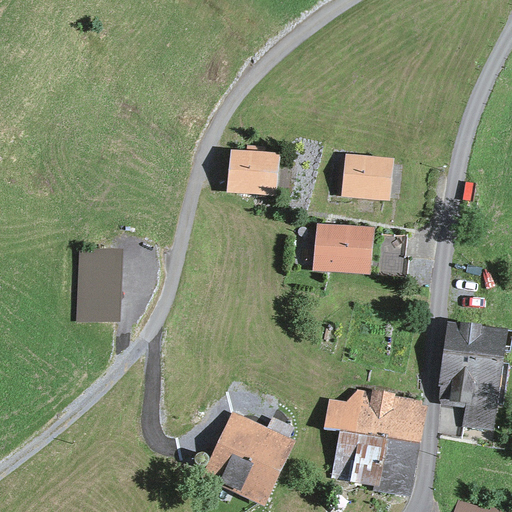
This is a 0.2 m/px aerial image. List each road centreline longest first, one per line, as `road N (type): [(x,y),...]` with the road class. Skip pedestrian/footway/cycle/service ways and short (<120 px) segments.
road 1 (track): [(0,470),(100,390),(145,339),(218,122),(273,57),(350,0)]
road 2 (unclassified): [(511,30),(482,85),(451,196),(428,462),(416,511)]
